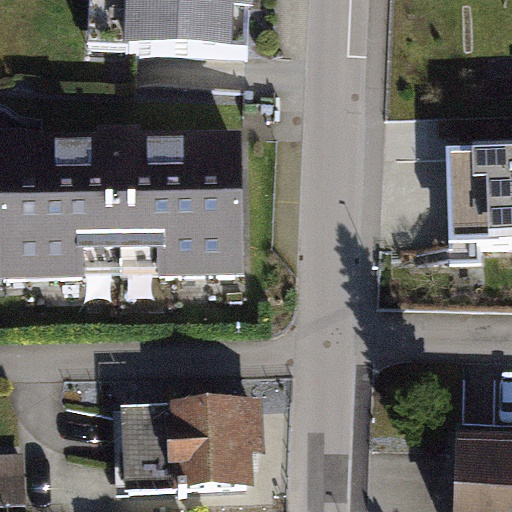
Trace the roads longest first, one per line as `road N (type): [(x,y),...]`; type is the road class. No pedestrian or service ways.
road 1 (residential): [(341,0),(325,349)]
road 2 (residential): [(511,344),(387,339),(325,349)]
road 3 (residential): [(325,349),(321,511)]
